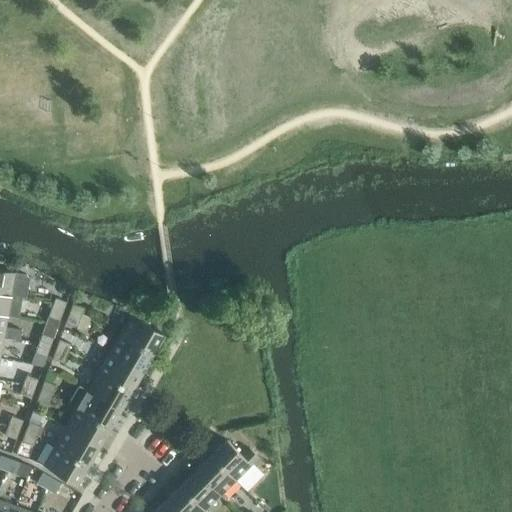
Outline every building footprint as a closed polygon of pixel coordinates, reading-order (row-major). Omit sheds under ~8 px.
[(0,291),(20,296),(26,297),(27,287),(28,283),(29,279),(26,274),(21,273),(0,269),(0,291)] [(0,313),(7,315),(17,317),(20,296),(0,291),(0,313)] [(51,307),(63,311),(66,301),(55,297),(51,307)] [(69,313),(80,317),(82,312),(83,307),(72,303),(69,313)] [(63,311),(51,307),(48,316),(59,320),(63,311)] [(80,317),(76,327),(84,329),(89,317),(82,312),(80,317)] [(19,341),(19,339),(21,331),(4,328),(7,315),(0,313),(0,335),(3,336),(2,338),(19,341)] [(80,317),(69,313),(65,322),(76,327),(80,317)] [(119,334),(152,353),(164,333),(131,314),(119,334)] [(38,343),(49,347),(53,337),(41,333),(38,343)] [(108,352),(141,371),(152,353),(119,334),(108,352)] [(55,349),(67,353),(70,343),(59,339),(55,349)] [(49,347),(38,343),(35,352),(46,356),(49,347)] [(67,353),(55,349),(52,358),(63,362),(67,353)] [(35,352),(31,361),(43,365),(46,356),(35,352)] [(98,371),(131,390),(141,371),(108,352),(98,371)] [(87,389),(120,409),(131,390),(98,371),(87,389)] [(23,384),(34,388),(37,379),(26,374),(23,384)] [(40,390),(52,394),(55,385),(44,381),(40,390)] [(34,388),(23,384),(19,393),(31,398),(34,388)] [(120,409),(87,389),(79,385),(68,404),(76,408),(109,427),(120,409)] [(52,394),(40,390),(37,399),(48,404),(52,394)] [(65,427),(98,446),(109,427),(76,408),(65,427)] [(8,425),(19,429),(22,420),(11,416),(8,425)] [(25,431),(36,435),(40,426),(28,421),(25,431)] [(19,429),(8,425),(4,435),(15,439),(19,429)] [(54,445),(87,465),(98,446),(65,427),(54,445)] [(36,435),(25,431),(21,441),(33,445),(36,435)] [(226,439),(210,455),(235,479),(258,456),(249,448),(242,455),(226,439)] [(76,484),(87,465),(54,445),(43,465),(76,484)] [(0,468),(6,470),(10,458),(0,454),(0,468)] [(195,470),(219,495),(235,479),(210,455),(195,470)] [(10,458),(6,470),(15,474),(19,462),(10,458)] [(180,486),(204,510),(219,495),(195,470),(180,486)] [(45,488),(51,477),(42,472),(36,483),(45,488)] [(51,477),(45,488),(53,493),(60,482),(51,477)] [(164,501),(175,511),(202,511),(204,510),(180,486),(164,501)] [(0,511),(12,511),(15,506),(0,500),(0,511)] [(175,511),(164,501),(153,511),(175,511)]
